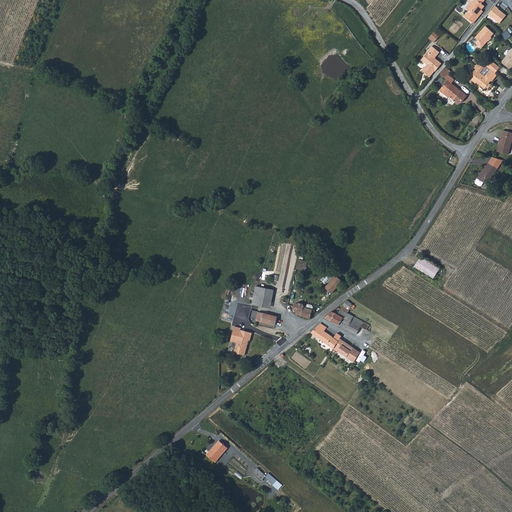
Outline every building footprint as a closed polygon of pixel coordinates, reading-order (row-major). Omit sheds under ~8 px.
[(473,24),(482,13),(480,12),(485,6),(482,4),(485,0),(475,0),(473,3),(470,3),(466,8),(469,11),(465,16),(473,24)] [(487,14),(499,24),(506,15),(498,8),(495,5),(487,14)] [(486,26),(475,37),(478,40),(476,43),(481,48),(487,41),(489,41),(491,38),(491,37),(494,34),(486,26)] [(431,35),(428,38),(434,43),(437,39),(431,35)] [(434,58),(439,52),(432,46),(427,52),(428,52),(421,60),(427,65),(423,70),(424,71),(434,58)] [(511,50),(502,62),(511,69),(511,68),(511,50)] [(434,71),(435,71),(441,63),(434,58),(424,71),(426,72),(425,73),(429,77),(434,71)] [(492,81),(497,75),(495,73),(491,70),(485,76),(480,72),(483,68),(484,69),(487,66),(486,66),(477,58),(476,60),(479,62),(480,64),(476,69),(469,77),(475,82),(476,82),(477,81),(479,83),(478,83),(485,89),(486,87),(488,89),(491,85),(489,83),(490,81),(492,81)] [(490,60),(486,66),(487,66),(491,70),(495,73),(500,68),(490,60)] [(450,70),(445,67),(440,74),(444,78),(450,70)] [(468,96),(448,80),(440,90),(444,94),(445,93),(454,100),(455,99),(459,103),(462,102),(468,96)] [(497,151),(507,155),(511,139),(511,133),(503,130),(497,151)] [(486,167),(478,180),(477,179),(475,182),(475,184),(480,187),(481,186),(483,183),(487,185),(497,169),(489,163),(486,167)] [(485,166),(477,179),(478,180),(486,167),(485,166)] [(415,266),(434,278),(440,268),(421,257),(415,266)] [(304,273),(307,261),(299,259),(296,270),(304,273)] [(326,275),(321,280),(325,283),(329,278),(326,275)] [(335,275),(325,288),(331,293),(341,280),(335,275)] [(258,297),(264,297),(262,306),(270,307),(273,289),(255,286),(253,294),(259,295),(258,297)] [(262,306),(264,297),(258,297),(259,295),(253,294),(250,293),(249,296),(252,297),(251,302),(250,302),(249,304),(262,306)] [(347,300),(343,305),(349,309),(351,307),(353,308),(355,306),(347,300)] [(296,312),(295,314),(309,318),(312,310),(305,308),(303,307),(303,306),(302,303),(297,302),(296,303),(295,302),(293,305),(293,309),(293,311),(296,312)] [(350,310),(349,309),(343,305),(340,309),(339,308),(335,313),(342,317),(346,312),(347,313),(350,310)] [(360,326),(367,329),(369,325),(347,313),(346,312),(342,317),(335,313),(332,311),(325,317),(346,329),(351,321),(360,326)] [(258,321),(274,325),(276,316),(259,312),(257,317),(258,317),(258,321)] [(351,321),(346,329),(356,334),(360,326),(351,321)] [(312,332),(323,342),(329,334),(324,331),(327,327),(320,323),(312,332)] [(236,343),(234,353),(244,355),(248,340),(249,341),(251,333),(240,330),(240,328),(234,327),(230,341),(236,343)] [(333,349),(338,341),(339,339),(341,336),(336,333),(333,337),(329,334),(323,342),(333,349)] [(338,351),(354,361),(360,352),(339,339),(338,341),(333,349),(337,351),(338,351)] [(220,441),(207,455),(215,462),(228,448),(220,441)] [(267,476),(258,468),(253,473),(263,481),(266,477),(267,476)] [(267,476),(266,477),(273,484),(272,485),(278,490),(282,485),(269,473),(267,476)]
